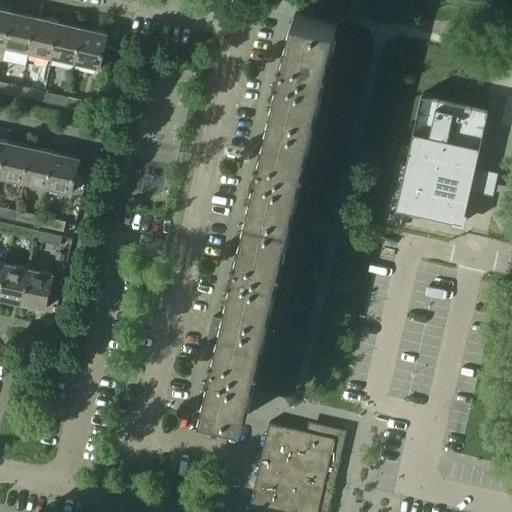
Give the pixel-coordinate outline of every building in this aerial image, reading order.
[(0,45),(7,47),(14,12),(0,8),(0,45)] [(246,416),(332,44),(338,21),(296,11),(225,318),(214,315),(207,346),(218,349),(205,406),(246,416)] [(30,52),(38,17),(14,12),(7,47),(30,52)] [(53,58),(61,22),(38,17),(30,52),(53,58)] [(76,63),(84,28),(61,22),(53,58),(76,63)] [(108,33),(84,28),(76,63),(111,71),(115,50),(105,48),(108,33)] [(0,91),(20,96),(22,86),(0,81),(0,91)] [(43,101),(45,92),(22,86),(20,96),(43,101)] [(67,106),(69,97),(45,92),(43,101),(67,106)] [(397,207),(464,222),(489,108),(422,93),(397,207)] [(91,102),(69,97),(67,106),(89,111),(91,102)] [(0,176),(2,177),(10,142),(0,139),(0,176)] [(25,183),(33,147),(10,142),(2,177),(25,183)] [(48,188),(56,153),(33,147),(25,183),(48,188)] [(80,158),(56,153),(48,188),(72,193),(80,158)] [(0,216),(16,220),(18,211),(0,206),(0,216)] [(40,225),(42,216),(18,211),(16,220),(40,225)] [(66,222),(42,216),(40,225),(64,230),(66,222)] [(0,231),(13,235),(15,225),(0,221),(0,231)] [(37,240),(39,230),(15,225),(13,235),(37,240)] [(61,245),(63,236),(39,230),(37,240),(61,245)] [(0,298),(22,303),(30,268),(6,263),(0,291),(0,298)] [(54,274),(30,268),(22,303),(47,309),(54,274)] [(330,460),(335,437),(314,432),(270,422),(264,445),(330,460)] [(325,480),(330,460),(264,445),(260,465),(325,480)] [(321,501),(325,480),(260,465),(255,486),(321,501)] [(318,511),(321,501),(255,486),(250,508),(266,511),(318,511)]
